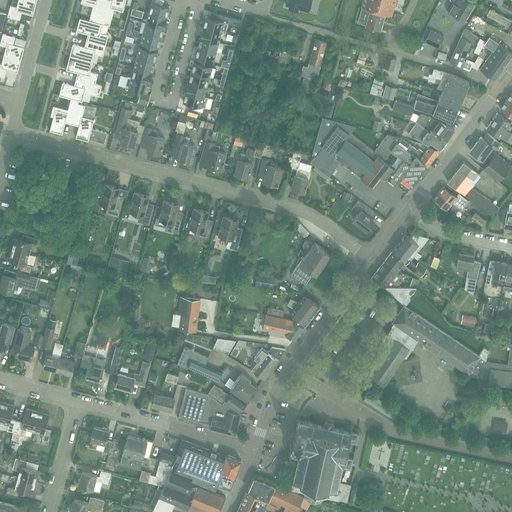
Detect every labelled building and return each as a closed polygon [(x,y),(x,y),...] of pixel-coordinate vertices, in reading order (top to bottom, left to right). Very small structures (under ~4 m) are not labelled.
[(27,14),(33,15),(36,3),(26,0),(18,0),(17,7),(11,5),(8,16),(20,20),(22,12),(27,14)] [(81,0),(81,3),(93,6),(90,20),(99,23),(105,0),(81,0)] [(105,0),(99,23),(103,24),(110,26),(114,9),(123,11),(126,0),(105,0)] [(287,0),(286,5),(289,6),(289,8),(298,10),(299,9),(309,11),(311,0),(287,0)] [(385,14),(391,16),(395,0),(363,0),(362,7),(371,9),(366,26),(380,30),(385,14)] [(474,4),(467,0),(450,0),(454,2),(448,12),(464,22),(474,4)] [(170,7),(152,2),(149,13),(167,18),(170,7)] [(511,20),(490,9),(487,15),(510,27),(508,31),(511,33),(511,20)] [(164,28),(167,18),(149,13),(146,22),(142,21),(142,22),(164,28)] [(206,17),(203,28),(225,34),(228,23),(206,17)] [(99,23),(90,20),(80,18),(76,31),(88,34),(86,40),(94,42),(106,45),(108,35),(101,33),(103,24),(99,23)] [(162,37),(164,28),(142,22),(140,32),(162,37)] [(225,34),(203,28),(200,37),(219,42),(221,33),(225,34)] [(471,42),(468,40),(472,32),(465,29),(461,37),(450,62),(460,67),(461,65),(463,66),(463,67),(465,62),(463,61),(471,42)] [(432,45),(437,36),(438,34),(430,30),(425,41),(432,45)] [(159,48),(162,37),(140,32),(143,33),(141,43),(159,48)] [(6,46),(4,55),(21,60),(24,47),(13,45),(15,37),(3,34),(0,45),(6,46)] [(495,79),(511,55),(511,52),(489,36),(484,45),(493,51),(480,69),(495,79)] [(216,52),(219,42),(200,37),(198,47),(216,52)] [(302,74),(304,75),(300,90),(311,93),(315,78),(317,79),(326,42),(316,39),(308,68),(304,67),(302,74)] [(103,56),(106,45),(94,42),(86,40),(85,47),(73,44),(70,57),(89,62),(93,63),(95,54),(103,56)] [(213,63),(216,52),(198,47),(195,58),(213,63)] [(155,63),(158,52),(140,48),(137,58),(155,63)] [(18,72),(21,60),(4,55),(2,64),(0,63),(0,75),(5,77),(7,69),(18,72)] [(477,70),(481,63),(484,59),(478,56),(472,67),(477,70)] [(90,72),(93,63),(89,62),(70,57),(66,69),(78,73),(76,79),(84,81),(95,84),(98,74),(90,72)] [(393,70),(396,59),(387,57),(384,68),(393,70)] [(153,72),(155,63),(137,58),(134,67),(153,72)] [(210,77),(212,66),(194,62),(191,72),(210,77)] [(150,82),(153,72),(134,67),(132,77),(128,76),(150,82)] [(439,89),(443,90),(445,91),(447,89),(463,96),(469,82),(450,73),(434,69),(432,76),(443,79),(439,89)] [(207,87),(210,77),(191,72),(189,82),(207,87)] [(147,93),(150,82),(128,76),(125,87),(147,93)] [(102,85),(95,84),(84,81),(76,79),(74,85),(63,82),(60,94),(59,95),(71,98),(70,102),(78,104),(79,101),(82,101),(85,93),(99,96),(102,85)] [(383,82),(377,80),(372,94),(381,97),(384,87),(382,87),(383,82)] [(204,96),(207,87),(189,82),(186,92),(208,98),(208,97),(204,96)] [(397,88),(396,87),(386,85),(382,97),(393,100),(397,88)] [(123,92),(111,89),(110,95),(121,98),(123,92)] [(457,109),(463,96),(447,89),(445,91),(443,90),(438,101),(457,109)] [(205,108),(208,98),(186,92),(183,102),(205,108)] [(511,92),(500,109),(511,117),(511,92)] [(452,121),(457,109),(438,101),(430,98),(423,96),(418,94),(414,107),(433,113),(452,121)] [(379,106),(381,98),(375,96),(373,104),(379,106)] [(395,101),(395,102),(392,109),(411,115),(414,106),(395,101)] [(72,124),(78,104),(70,102),(67,112),(58,110),(59,107),(54,106),(51,116),(54,117),(50,131),(62,134),(65,122),(72,124)] [(78,104),(72,124),(79,126),(76,137),(88,141),(89,139),(104,143),(107,133),(92,128),(94,120),(82,116),(85,106),(78,104)] [(334,106),(328,105),(325,116),(331,117),(334,106)] [(136,138),(142,140),(145,128),(145,125),(140,124),(140,122),(140,121),(140,120),(131,118),(132,112),(123,109),(119,121),(115,136),(121,137),(120,142),(134,146),(136,138)] [(506,129),(510,124),(511,122),(497,113),(486,128),(506,142),(511,133),(506,129)] [(155,123),(157,116),(150,115),(148,122),(155,123)] [(439,122),(428,118),(422,116),(420,116),(417,123),(424,128),(425,125),(446,141),(454,130),(446,124),(444,126),(439,123),(439,122)] [(212,129),(214,123),(201,120),(200,126),(212,129)] [(375,120),(372,129),(380,131),(383,122),(375,120)] [(397,120),(395,125),(405,129),(407,123),(397,120)] [(183,133),(185,124),(179,123),(177,131),(183,133)] [(440,149),(446,141),(425,125),(424,128),(417,123),(408,134),(421,141),(423,140),(428,144),(432,143),(440,149)] [(145,128),(142,140),(141,145),(147,146),(147,150),(161,154),(165,139),(151,136),(153,130),(145,128)] [(350,134),(333,155),(342,162),(358,174),(361,177),(373,187),(381,176),(390,164),(389,164),(384,160),(374,152),(375,151),(351,133),(350,134)] [(176,134),(174,144),(171,153),(178,155),(177,158),(192,162),(196,147),(182,143),(184,136),(176,134)] [(335,151),(343,137),(337,134),(329,147),(335,151)] [(375,151),(374,152),(384,160),(391,150),(399,156),(392,165),(390,164),(381,176),(384,179),(388,178),(396,184),(408,192),(411,187),(428,166),(398,143),(402,138),(387,134),(375,151)] [(481,137),(470,151),(475,155),(477,156),(482,160),(492,146),(495,148),(499,143),(487,134),(483,139),(481,137)] [(236,136),(234,144),(242,146),(244,138),(236,136)] [(402,138),(398,143),(428,166),(440,150),(430,146),(425,153),(418,148),(417,150),(402,138)] [(206,142),(204,151),(201,160),(208,162),(207,166),(221,170),(225,154),(213,151),(215,144),(206,142)] [(249,177),(252,163),(254,157),(261,158),(262,155),(265,143),(258,142),(256,150),(248,148),(246,154),(240,152),(235,173),(249,177)] [(271,157),(274,146),(265,143),(262,155),(271,157)] [(305,192),(312,165),(300,162),(302,154),(294,152),(290,169),(296,170),(291,189),(305,192)] [(499,182),(511,166),(495,154),(483,169),(499,182)] [(263,159),(261,166),(258,176),(265,177),(264,181),(271,183),(272,182),(278,184),(282,169),(269,165),(270,160),(263,159)] [(481,175),(463,161),(447,181),(465,195),(493,216),(500,207),(472,187),(481,175)] [(341,191),(343,188),(336,183),(334,187),(341,191)] [(117,197),(120,188),(106,184),(104,190),(98,189),(95,202),(109,206),(107,213),(119,217),(124,199),(125,197),(124,197),(124,198),(117,197)] [(444,186),(438,193),(460,209),(461,208),(462,209),(464,210),(465,208),(464,207),(469,201),(459,193),(456,195),(444,186)] [(149,224),(153,206),(154,205),(153,205),(153,206),(147,204),(149,196),(135,192),(130,212),(140,214),(138,222),(149,224)] [(434,198),(433,199),(447,210),(448,209),(451,205),(453,207),(451,209),(456,213),(458,210),(460,212),(462,213),(464,210),(462,209),(461,208),(460,209),(438,193),(434,198)] [(179,204),(165,200),(159,220),(166,222),(166,229),(178,233),(184,213),(183,213),(183,214),(176,212),(179,204)] [(367,231),(375,220),(372,218),(375,213),(359,200),(352,209),(358,214),(353,220),(361,226),(360,227),(364,230),(365,229),(367,231)] [(212,222),(206,221),(208,212),(194,208),(189,228),(199,231),(198,236),(209,239),(213,221),(212,222)] [(476,213),(473,217),(472,217),(482,224),(485,220),(476,213)] [(242,230),(236,229),(238,220),(224,217),(219,236),(229,238),(226,248),(237,250),(243,229),(242,229),(242,230)] [(474,221),(472,224),(481,231),(483,227),(474,221)] [(503,236),(511,237),(511,228),(505,227),(503,236)] [(422,246),(428,238),(415,234),(411,239),(405,234),(393,250),(409,263),(411,260),(422,246)] [(13,238),(10,248),(29,254),(32,243),(44,247),(46,240),(26,235),(24,241),(13,238)] [(291,275),(306,284),(313,272),(316,274),(330,253),(314,242),(313,243),(309,240),(306,241),(303,245),(304,247),(301,253),(304,255),(291,275)] [(26,264),(29,254),(10,248),(7,260),(18,263),(17,269),(30,272),(32,266),(26,264)] [(409,263),(393,250),(383,262),(397,272),(404,263),(407,265),(421,276),(427,268),(419,262),(417,265),(411,260),(409,263)] [(458,258),(455,258),(454,265),(456,265),(456,267),(468,270),(467,278),(477,280),(481,262),(473,260),(474,255),(466,254),(467,252),(461,251),(461,253),(459,252),(458,258)] [(437,270),(442,259),(435,256),(430,267),(437,270)] [(113,257),(111,265),(127,270),(129,262),(113,257)] [(503,286),(508,264),(490,260),(485,282),(495,285),(497,286),(497,285),(503,286)] [(144,261),(141,270),(149,272),(152,263),(144,261)] [(396,274),(397,272),(383,262),(371,278),(385,288),(404,305),(406,306),(417,289),(417,290),(417,289),(417,288),(415,288),(395,288),(397,286),(398,287),(401,283),(398,281),(401,278),(396,274)] [(511,265),(508,264),(503,286),(503,289),(511,290),(511,265)] [(35,289),(38,277),(17,272),(16,278),(3,274),(0,287),(0,289),(13,293),(13,292),(17,293),(19,293),(20,292),(21,291),(22,287),(22,286),(35,289)] [(109,272),(107,279),(118,282),(119,275),(109,272)] [(257,275),(255,286),(274,288),(275,277),(257,275)] [(179,328),(196,331),(200,299),(181,296),(178,313),(181,314),(179,328)] [(320,306),(320,305),(305,296),(299,303),(291,299),(287,305),(295,309),(291,315),(305,325),(320,306)] [(406,357),(406,356),(410,351),(409,350),(417,338),(468,373),(468,375),(489,378),(489,382),(511,384),(511,364),(508,364),(486,361),(486,359),(489,350),(484,347),(478,355),(406,306),(404,305),(393,322),(396,324),(389,335),(387,334),(382,342),(387,346),(368,375),(384,387),(405,356),(406,357)] [(272,309),(270,316),(280,317),(282,311),(272,309)] [(270,316),(267,315),(267,318),(264,327),(285,333),(294,340),(304,327),(296,321),(293,319),(280,317),(270,316)] [(474,326),(476,318),(463,315),(461,323),(474,326)] [(15,327),(14,327),(2,324),(0,331),(0,356),(1,356),(5,341),(11,343),(14,328),(15,327)] [(42,346),(50,349),(55,328),(47,326),(42,346)] [(31,332),(19,329),(13,349),(17,350),(16,356),(18,356),(18,358),(19,359),(22,360),(23,359),(23,358),(31,360),(34,348),(27,346),(31,332)] [(41,346),(44,336),(38,334),(35,345),(41,346)] [(82,357),(85,343),(78,341),(75,355),(82,357)] [(149,342),(144,358),(152,360),(156,344),(149,342)] [(55,350),(53,356),(47,354),(46,356),(43,367),(57,371),(63,346),(55,344),(54,349),(55,350)] [(217,344),(216,354),(233,355),(234,345),(217,344)] [(113,373),(118,356),(120,347),(112,345),(105,371),(113,373)] [(65,358),(65,356),(66,352),(69,353),(70,348),(63,346),(57,371),(70,375),(74,361),(65,358)] [(209,357),(208,356),(185,346),(177,363),(188,368),(188,366),(219,380),(222,372),(206,365),(209,357)] [(264,379),(280,356),(285,350),(271,347),(268,352),(262,348),(257,356),(255,359),(257,360),(251,369),(264,379)] [(100,382),(104,367),(106,360),(83,354),(80,367),(87,369),(84,378),(100,382)] [(119,373),(116,386),(131,390),(133,383),(145,386),(149,371),(151,363),(143,362),(142,370),(140,374),(140,376),(135,375),(134,377),(127,375),(128,371),(127,369),(124,368),(122,369),(120,374),(119,373)] [(224,371),(221,378),(229,381),(231,374),(224,371)] [(248,401),(258,387),(249,381),(251,379),(242,372),(231,388),(248,401)] [(165,380),(176,384),(179,376),(167,373),(165,380)] [(214,385),(208,393),(222,403),(225,400),(241,411),(247,402),(233,392),(230,396),(214,385)] [(235,434),(241,411),(225,400),(222,403),(208,393),(186,387),(178,419),(210,427),(210,428),(235,434)] [(175,397),(174,397),(163,394),(163,392),(156,390),(152,405),(171,410),(175,397)] [(13,406),(3,403),(0,413),(0,423),(8,426),(7,431),(13,432),(16,421),(10,419),(14,405),(13,406)] [(32,432),(37,412),(27,409),(27,408),(26,408),(22,423),(16,421),(13,432),(12,439),(19,441),(20,437),(24,438),(26,430),(32,432)] [(48,415),(37,412),(32,432),(43,435),(41,440),(48,442),(51,430),(45,428),(49,414),(48,414),(48,415)] [(334,425),(334,423),(324,421),(324,423),(323,425),(316,423),(316,422),(315,421),(314,423),(306,421),(307,420),(305,419),(305,421),(299,419),(299,418),(298,418),(297,419),(296,419),(296,420),(297,420),(296,428),(294,427),(293,429),(295,429),(295,432),(293,432),(292,433),(294,434),(293,440),(291,439),(290,441),(292,441),(292,444),(290,444),(290,445),(291,446),(290,453),(289,453),(288,454),(289,455),(289,456),(290,456),(291,455),(297,456),(297,457),(298,458),(296,464),(295,464),(295,465),(296,466),(294,473),(293,473),(293,474),(294,475),(293,480),(292,480),(291,481),(293,481),(291,489),(306,493),(310,496),(315,497),(321,496),(348,502),(352,485),(340,482),(343,468),(345,468),(345,467),(352,469),(354,458),(347,456),(351,442),(357,443),(360,433),(334,427),(335,425),(334,425)] [(492,437),(505,438),(506,427),(493,426),(492,437)] [(89,447),(104,451),(109,452),(112,442),(107,440),(109,431),(94,427),(91,440),(89,447)] [(149,458),(153,442),(128,435),(120,464),(140,469),(143,456),(149,458)] [(218,453),(183,440),(171,470),(216,489),(218,485),(230,489),(241,460),(219,451),(218,453)] [(162,452),(160,460),(172,463),(174,456),(162,452)] [(26,468),(27,461),(16,458),(14,466),(19,468),(17,477),(36,482),(39,472),(40,472),(40,471),(26,468)] [(108,484),(111,473),(101,470),(99,477),(97,476),(82,472),(78,486),(93,490),(100,492),(102,482),(108,484)] [(167,479),(157,476),(150,475),(148,482),(164,487),(167,479)] [(33,493),(36,482),(17,477),(14,486),(9,485),(7,493),(18,496),(20,490),(34,494),(34,493),(33,493)] [(255,477),(254,478),(253,477),(247,491),(269,501),(268,502),(277,506),(276,507),(279,509),(281,504),(286,506),(297,511),(300,506),(307,510),(311,502),(303,498),(304,497),(277,485),(275,486),(255,477)] [(209,486),(204,496),(222,503),(225,497),(227,494),(209,486)] [(263,511),(266,509),(259,505),(260,503),(262,504),(262,505),(266,507),(268,502),(269,501),(247,491),(238,510),(237,511),(263,511)] [(152,511),(151,511),(170,511),(175,503),(159,496),(155,505),(153,509),(153,510),(152,511)] [(204,496),(200,504),(218,511),(217,511),(222,503),(204,496)] [(95,511),(101,511),(104,500),(94,498),(92,504),(89,503),(75,499),(71,511),(86,511),(87,510),(95,511)] [(134,500),(132,507),(152,511),(153,510),(153,509),(155,505),(134,500)]
